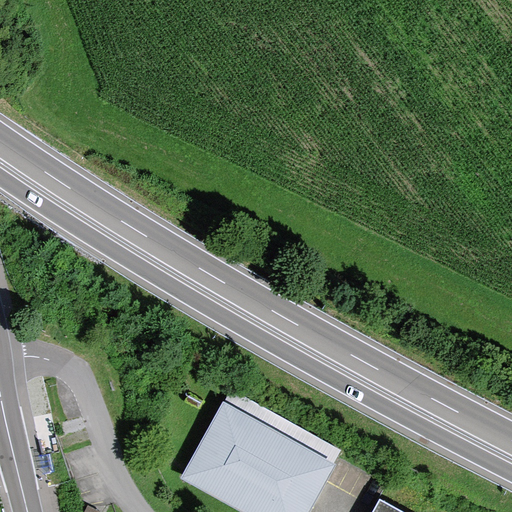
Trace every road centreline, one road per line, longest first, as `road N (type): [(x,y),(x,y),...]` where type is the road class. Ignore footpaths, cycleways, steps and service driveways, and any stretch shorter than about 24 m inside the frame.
road 1 (trunk): [(511,439),(286,319),(0,141)]
road 2 (trunk): [(0,177),(200,303),(511,472)]
road 3 (unclassified): [(0,352),(40,356),(72,373),(116,483),(139,511)]
road 4 (tertiary): [(0,391),(27,511)]
